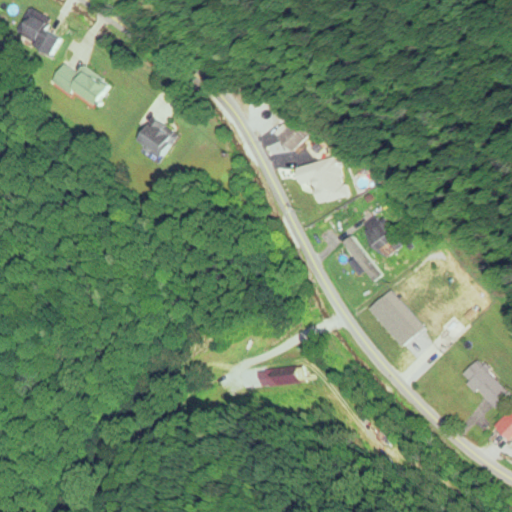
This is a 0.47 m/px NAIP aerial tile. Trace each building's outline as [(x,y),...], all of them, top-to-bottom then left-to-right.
[(312,142),(298,128),(287,139),(301,153),(312,142)] [(298,170),(303,190),(318,186),(324,207),(351,199),(340,159),(298,170)] [(406,249),(382,217),(366,228),(390,261),(406,249)] [(447,343),(466,324),(437,294),(434,297),(426,289),(409,306),(447,343)] [(459,380),(494,410),(510,391),(474,362),(459,380)] [(511,436),(511,417),(510,415),(495,431),(507,442),(511,436)]
